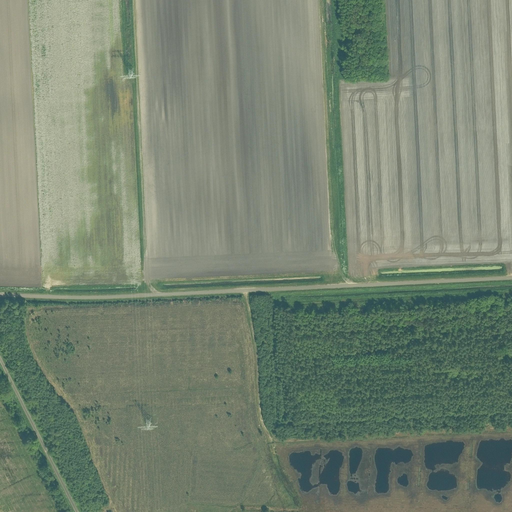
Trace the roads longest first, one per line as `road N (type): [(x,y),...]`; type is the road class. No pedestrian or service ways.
road 1 (unclassified): [(511,278),(0,294)]
road 2 (unclassified): [(76,511),(0,358)]
